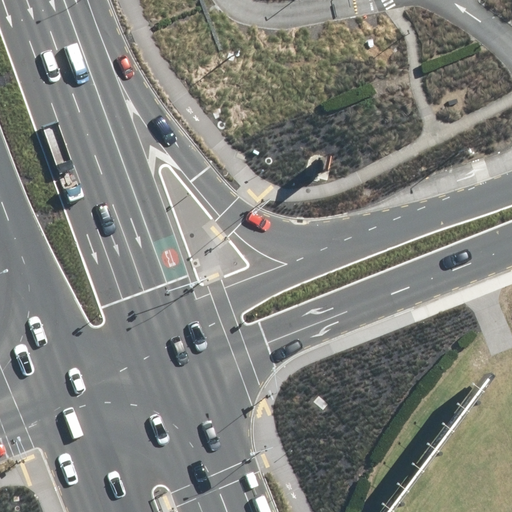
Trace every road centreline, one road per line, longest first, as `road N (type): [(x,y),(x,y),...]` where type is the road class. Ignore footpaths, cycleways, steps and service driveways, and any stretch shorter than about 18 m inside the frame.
road 1 (primary): [(42,0),(171,363)]
road 2 (primary): [(75,0),(235,210),(332,254)]
road 3 (unclassified): [(511,241),(242,347),(171,363)]
road 4 (unclassified): [(171,363),(258,288),(332,254)]
road 5 (unclassified): [(332,254),(511,188)]
road 6 (primary): [(171,363),(230,511)]
road 7 (primary): [(73,404),(31,280)]
